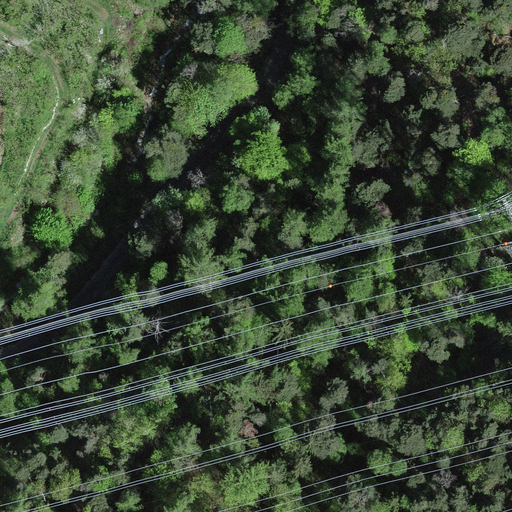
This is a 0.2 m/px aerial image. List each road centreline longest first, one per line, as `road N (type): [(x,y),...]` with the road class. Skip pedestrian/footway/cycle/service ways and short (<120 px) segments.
road 1 (track): [(377,0),(354,190),(316,305),(283,352),(214,389),(156,441),(128,473),(111,511)]
road 2 (unclassified): [(0,359),(32,346),(75,310),(188,163),(240,111),(273,60),(288,0)]
